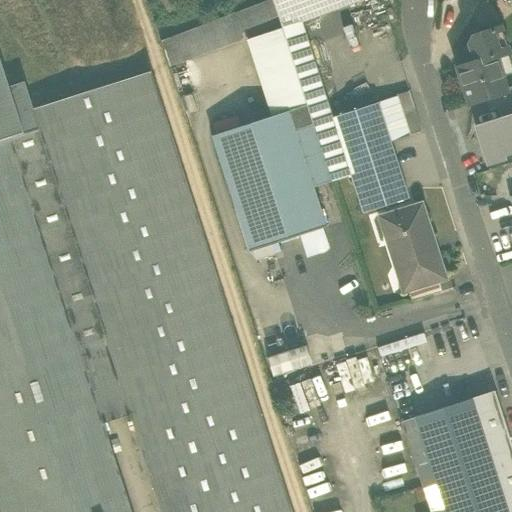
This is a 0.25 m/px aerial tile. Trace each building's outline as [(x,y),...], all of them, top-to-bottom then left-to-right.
[(281,24),(273,0),(268,0),(183,32),(193,58),(281,24)] [(312,124),(313,124),(332,118),(302,23),(295,0),(273,0),(281,24),(282,29),(306,105),(312,124)] [(295,0),(302,23),(313,19),(313,18),(306,0),(295,0)] [(306,0),(313,18),(329,12),(324,0),(306,0)] [(324,0),(329,12),(361,0),(324,0)] [(483,28),(484,32),(499,27),(498,23),(483,28)] [(500,27),(499,27),(484,32),(473,36),(468,45),(474,62),(495,56),(495,57),(508,53),(500,27)] [(282,29),(248,40),(270,108),(285,103),(288,111),(306,105),(282,29)] [(161,41),(169,66),(193,58),(183,32),(161,41)] [(490,59),(495,57),(495,56),(474,62),(456,68),(468,105),(485,99),(506,92),(500,72),(494,74),(490,59)] [(500,72),(495,57),(490,59),(494,74),(500,72)] [(0,142),(11,139),(38,131),(31,109),(22,82),(7,87),(0,63),(0,142)] [(288,511),(149,72),(31,109),(38,131),(104,340),(128,417),(158,511),(288,511)] [(511,90),(506,92),(485,99),(489,111),(497,108),(511,103),(511,90)] [(397,97),(402,113),(414,109),(409,91),(396,95),(397,97)] [(397,97),(377,103),(390,142),(410,135),(402,113),(397,97)] [(269,108),(272,117),(288,111),(285,103),(270,108),(269,108)] [(408,199),(390,142),(377,103),(332,118),(350,176),(363,214),(408,199)] [(511,103),(497,108),(501,119),(511,115),(511,103)] [(306,105),(288,111),(272,117),(211,136),(248,252),(277,242),(325,227),(313,188),(331,182),(313,124),(312,124),(306,105)] [(402,113),(410,135),(422,131),(414,109),(402,113)] [(511,115),(501,119),(475,128),(487,164),(504,158),(502,155),(511,151),(511,115)] [(331,182),(350,176),(332,118),(313,124),(331,182)] [(77,348),(11,139),(0,142),(0,496),(2,502),(4,511),(128,511),(101,425),(77,348)] [(400,271),(406,290),(407,290),(437,280),(443,278),(420,205),(381,218),(398,272),(400,271)] [(277,242),(248,252),(258,260),(280,252),(277,242)] [(404,291),(406,290),(400,271),(398,272),(404,291)] [(407,290),(411,301),(441,292),(437,280),(407,290)] [(101,425),(128,417),(104,340),(77,348),(101,425)] [(303,345),(263,354),(268,373),(308,364),(303,345)] [(364,355),(337,364),(344,388),(372,379),(364,355)] [(511,511),(511,447),(494,391),(471,398),(506,511),(511,511)] [(414,417),(414,418),(428,462),(444,511),(506,511),(471,398),(414,417)] [(415,466),(428,462),(414,418),(401,422),(413,459),(416,458),(418,464),(415,465),(415,466)] [(415,466),(429,511),(443,511),(444,511),(428,462),(415,466)]
